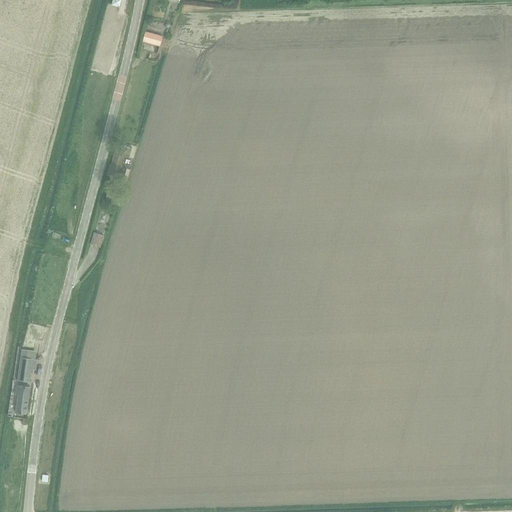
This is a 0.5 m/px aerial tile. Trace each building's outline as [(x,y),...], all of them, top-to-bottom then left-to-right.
[(169,41),(172,30),(155,26),(152,36),(169,41)] [(129,159),(132,148),(117,144),(111,166),(113,166),(110,175),(124,179),(126,169),(121,167),(124,157),(129,159)] [(117,203),(120,194),(108,191),(105,200),(117,203)] [(104,235),(94,233),(90,244),(100,247),(104,235)] [(33,359),(23,358),(21,358),(18,380),(30,382),(33,359)] [(30,387),(20,386),(17,385),(16,395),(18,396),(16,412),(26,414),(30,387)]
